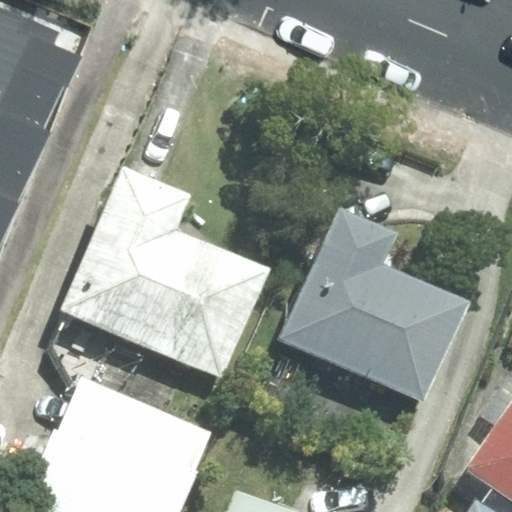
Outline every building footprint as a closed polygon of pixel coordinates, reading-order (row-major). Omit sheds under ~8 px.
[(76,54),(0,18),(0,247),(55,128),(44,123),(76,54)] [(209,390),(253,283),(156,244),(168,214),(99,186),(43,322),(209,390)] [(248,354),(418,419),(461,310),(377,278),(389,248),(303,214),(248,354)] [(2,511),(167,511),(199,435),(56,378),(2,511)] [(511,511),(511,383),(450,479),(502,511),(511,511)] [(236,511),(217,503),(212,511),(236,511)]
